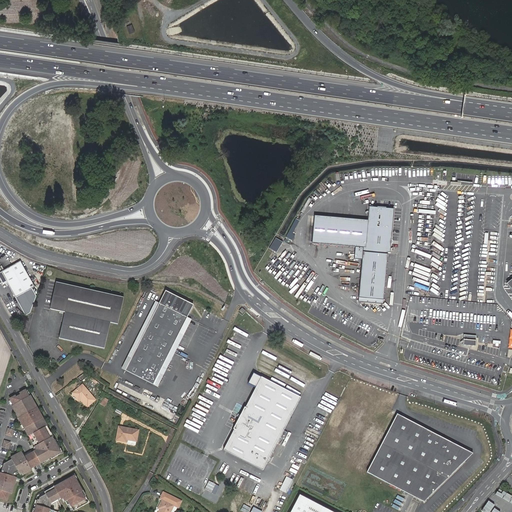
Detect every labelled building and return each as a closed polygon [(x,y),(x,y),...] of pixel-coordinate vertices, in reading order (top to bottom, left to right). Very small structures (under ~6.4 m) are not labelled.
[(127,27),(130,34),(135,32),(132,24),(127,27)] [(391,254),(395,210),(370,208),(369,221),(315,217),(313,244),(364,249),(359,303),(384,305),(389,254),(391,254)] [(276,238),(270,249),(278,253),(284,243),(276,238)] [(6,284),(15,299),(34,289),(20,263),(0,274),(0,281),(3,286),(6,284)] [(123,299),(83,289),(77,290),(78,288),(76,288),(70,288),(70,286),(68,286),(63,286),(63,285),(55,283),(49,310),(64,313),(59,340),(104,350),(110,323),(118,325),(123,299)] [(163,294),(125,370),(153,385),(192,308),(163,294)] [(502,340),(494,340),(495,327),(492,327),(491,345),(502,345),(502,340)] [(476,346),(477,336),(465,335),(464,345),(476,346)] [(80,382),(89,376),(85,373),(82,374),(77,378),(80,382)] [(234,429),(224,450),(263,470),(301,397),(261,377),(246,408),(244,407),(233,429),(234,429)] [(120,381),(117,388),(139,398),(142,391),(120,381)] [(95,400),(82,385),(72,394),(79,402),(81,401),(87,407),(95,400)] [(47,425),(39,411),(32,399),(26,388),(16,394),(9,398),(22,420),(26,427),(31,437),(48,428),(46,425),(47,425)] [(102,399),(99,403),(104,407),(107,403),(102,399)] [(473,452),(398,413),(368,471),(424,500),(473,452)] [(138,430),(118,427),(116,440),(126,442),(126,440),(136,441),(138,430)] [(14,430),(7,428),(5,435),(12,437),(14,430)] [(37,458),(59,446),(50,431),(50,432),(48,428),(31,437),(37,447),(32,450),(37,458)] [(11,442),(4,440),(2,447),(9,449),(11,442)] [(0,484),(13,488),(16,476),(13,475),(14,472),(18,470),(21,475),(31,469),(30,467),(37,463),(40,462),(41,463),(62,452),(59,446),(37,458),(32,450),(30,451),(25,454),(22,449),(11,455),(12,456),(4,461),(1,472),(0,471),(0,484)] [(51,502),(59,497),(60,498),(63,497),(67,504),(69,503),(73,510),(87,502),(83,495),(85,494),(76,477),(75,479),(75,477),(74,474),(53,485),(53,486),(44,491),(45,493),(39,497),(38,499),(37,499),(35,505),(37,505),(36,509),(34,508),(32,511),(54,511),(55,510),(50,509),(52,503),(51,502)] [(280,490),(287,493),(293,479),(287,476),(280,490)] [(205,489),(216,494),(220,486),(209,481),(205,489)] [(0,497),(7,499),(9,492),(11,492),(13,488),(0,484),(0,497)] [(160,500),(162,500),(158,509),(160,510),(159,511),(173,511),(176,507),(180,509),(183,504),(163,494),(160,500)] [(334,511),(301,494),(291,511),(334,511)]
